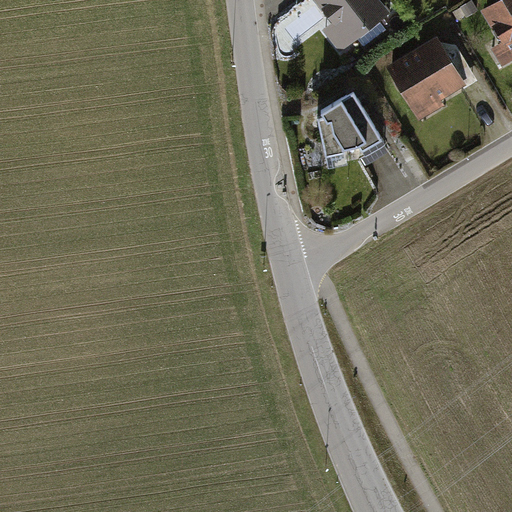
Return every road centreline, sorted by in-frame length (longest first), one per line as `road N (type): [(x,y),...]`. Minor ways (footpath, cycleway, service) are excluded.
road 1 (tertiary): [(288,264),(241,0)]
road 2 (tertiary): [(380,511),(288,264)]
road 3 (residential): [(511,143),(337,247),(288,264)]
